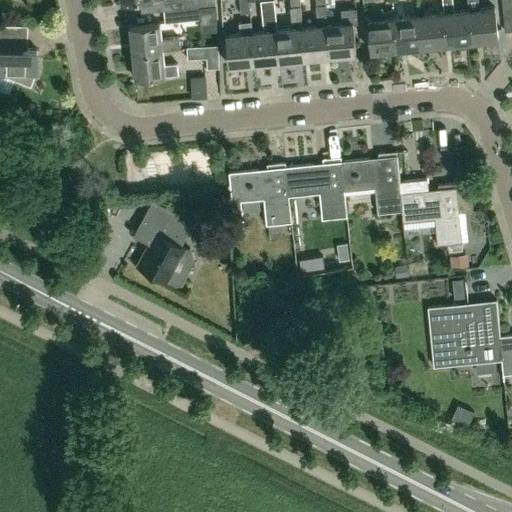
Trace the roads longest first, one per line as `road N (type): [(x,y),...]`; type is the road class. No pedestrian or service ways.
road 1 (residential): [(511,205),(487,121),(459,100),(125,127),(95,101),(74,0)]
road 2 (secondary): [(293,421),(0,270)]
road 3 (secondary): [(293,421),(470,511)]
